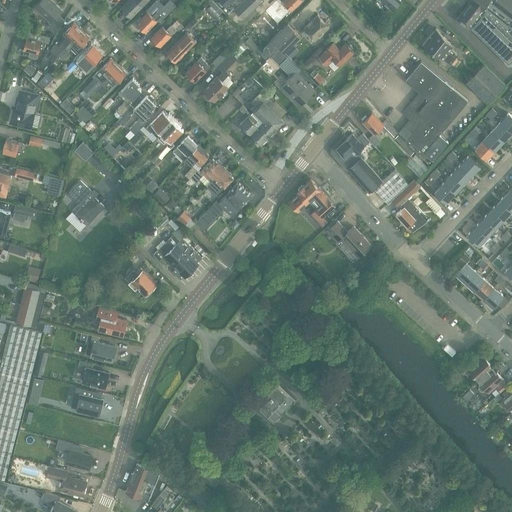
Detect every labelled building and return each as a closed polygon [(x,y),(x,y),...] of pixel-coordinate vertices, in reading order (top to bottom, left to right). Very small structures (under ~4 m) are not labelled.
[(51,0),(42,0),(35,8),(51,23),(47,26),(56,35),(64,21),(58,16),(63,11),(51,0)] [(131,17),(143,6),(148,0),(129,0),(122,8),(131,17)] [(138,24),(137,26),(141,30),(142,28),(146,32),(157,20),(161,16),(163,18),(170,11),(176,5),(170,0),(167,0),(164,4),(159,0),(154,0),(146,9),(149,12),(137,24),(138,24)] [(236,8),(234,9),(244,19),(255,8),(261,14),(264,11),(275,0),(243,0),(236,8)] [(281,9),(285,6),(290,11),(302,0),(284,0),(278,6),(281,9)] [(400,1),(399,0),(381,0),(393,10),(400,1)] [(470,25),(486,4),(489,0),(468,0),(471,1),(457,19),(468,28),(470,25)] [(489,0),(486,4),(490,8),(492,5),(511,20),(511,28),(510,31),(511,32),(511,0),(489,0)] [(212,6),(212,5),(207,10),(216,18),(223,11),(215,4),(212,6)] [(511,20),(492,5),(490,8),(486,4),(470,25),(473,28),(474,29),(474,28),(508,62),(508,63),(511,59),(511,32),(510,31),(511,28),(511,20)] [(309,33),(315,39),(329,26),(328,24),(329,22),(326,20),(324,21),(318,14),(304,28),(305,29),(302,32),(306,36),(309,33)] [(172,35),(177,30),(179,32),(184,27),(177,20),(167,30),(163,26),(152,38),(161,47),(172,35)] [(58,54),(82,30),(75,22),(64,33),(68,37),(63,43),(60,39),(50,50),(53,53),(48,58),(51,61),(58,54)] [(271,54),(279,47),(284,52),(289,46),(301,35),(288,23),(264,47),(271,54)] [(441,58),(437,63),(446,70),(456,58),(449,52),(454,46),(436,28),(424,44),(441,58)] [(81,46),(90,37),(82,30),(58,54),(63,59),(69,52),(68,51),(71,48),(76,53),(82,47),(81,46)] [(27,37),(24,50),(30,51),(29,55),(30,57),(36,58),(37,58),(39,54),(40,48),(44,49),(46,43),(49,43),(51,37),(31,32),(30,38),(27,37)] [(196,42),(187,33),(167,53),(176,62),(196,42)] [(258,46),(249,37),(245,42),(254,51),(258,46)] [(334,58),(340,64),(353,52),(352,50),(353,47),(350,44),(347,45),(346,43),(339,49),(333,42),(326,49),(319,56),(327,65),(334,58)] [(87,47),(74,60),(87,73),(91,69),(97,62),(96,61),(102,54),(93,46),(90,50),(87,47)] [(289,46),(284,52),(290,59),(296,53),(289,46)] [(217,77),(204,90),(210,96),(209,97),(212,100),(214,99),(215,101),(233,83),(227,77),(229,74),(226,70),(237,59),(226,48),(212,62),(222,72),(218,77),(217,77)] [(287,57),(278,48),(270,56),(279,65),(287,57)] [(186,72),(195,81),(210,66),(200,57),(197,61),(186,72)] [(84,89),(80,93),(85,99),(89,95),(90,95),(96,89),(119,65),(112,58),(94,76),(95,77),(83,89),(84,89)] [(442,131),(467,100),(421,61),(405,79),(421,92),(408,108),(408,115),(412,118),(409,123),(406,126),(400,134),(433,161),(448,142),(439,134),(442,131)] [(32,74),(36,68),(28,63),(24,69),(32,74)] [(127,73),(119,65),(96,89),(98,91),(104,85),(105,86),(112,79),(116,84),(127,73)] [(484,65),(466,83),(488,103),(505,85),(484,65)] [(42,74),(38,71),(33,77),(38,80),(42,74)] [(54,78),(48,72),(37,83),(43,89),(54,78)] [(280,87),(299,106),(314,90),(296,72),(280,87)] [(313,77),(320,84),(324,80),(317,72),(313,77)] [(116,111),(121,115),(130,106),(131,105),(128,103),(141,89),(137,86),(139,84),(133,78),(118,93),(125,100),(116,111)] [(284,121),(280,118),(286,111),(275,100),(263,89),(250,102),(253,105),(249,108),(253,111),(251,113),(261,123),(251,133),(261,144),(284,121)] [(15,106),(11,122),(31,127),(38,98),(33,96),(33,93),(21,90),(17,106),(15,106)] [(122,116),(117,120),(122,125),(132,115),(131,115),(135,111),(141,117),(129,129),(135,134),(140,129),(144,125),(147,122),(143,119),(144,119),(152,109),(155,105),(152,102),(153,101),(153,98),(151,95),(148,96),(147,95),(134,108),(131,105),(130,106),(121,115),(122,116)] [(110,97),(102,105),(106,109),(114,100),(110,97)] [(65,107),(70,113),(74,109),(68,104),(70,102),(67,99),(60,105),(63,109),(65,107)] [(84,105),(76,112),(80,116),(78,119),(81,122),(79,123),(83,126),(84,125),(86,123),(85,122),(93,115),(96,111),(91,106),(87,109),(84,105)] [(494,117),(497,113),(492,109),(489,112),(494,117)] [(144,125),(140,129),(145,133),(154,141),(158,137),(176,118),(169,112),(167,114),(164,111),(152,123),(151,123),(146,128),(144,125)] [(393,126),(392,126),(385,119),(382,122),(373,112),(363,121),(374,133),(380,128),(384,133),(388,130),(394,136),(399,132),(393,126)] [(240,123),(251,133),(261,123),(251,113),(250,114),(250,113),(240,123)] [(511,131),(511,116),(509,113),(500,122),(511,132),(511,131)] [(179,125),(181,123),(176,118),(158,137),(164,143),(166,141),(168,142),(169,140),(171,142),(184,130),(179,125)] [(86,123),(84,125),(89,130),(94,125),(90,120),(86,123)] [(500,122),(492,131),(503,141),(511,132),(500,122)] [(476,126),(473,129),(478,134),(481,131),(476,126)] [(61,127),(58,139),(66,141),(68,135),(69,130),(61,127)] [(145,133),(140,129),(135,134),(123,146),(127,151),(145,133)] [(475,137),(478,134),(473,129),(470,132),(475,137)] [(495,150),(503,141),(492,131),(484,139),(495,150)] [(363,155),(359,151),(365,145),(370,141),(363,133),(357,138),(352,133),(344,141),(342,140),(334,148),(333,152),(349,169),(349,168),(370,191),(374,187),(382,180),(361,157),(363,155)] [(7,138),(3,152),(28,158),(30,147),(42,150),(45,139),(24,134),(22,142),(7,138)] [(378,145),(381,137),(373,134),(370,141),(378,145)] [(414,152),(398,135),(394,138),(410,156),(414,152)] [(173,152),(171,150),(164,157),(168,161),(175,154),(182,161),(185,158),(186,159),(198,145),(189,136),(179,146),(179,145),(173,152)] [(486,159),(495,150),(484,139),(475,148),(486,159)] [(84,140),(74,150),(84,159),(93,149),(84,140)] [(109,142),(104,147),(113,156),(118,151),(109,142)] [(199,165),(209,155),(198,145),(186,159),(193,165),(185,174),(190,179),(191,177),(201,167),(199,165)] [(59,162),(57,170),(65,172),(71,149),(63,147),(60,160),(59,159),(59,162)] [(164,157),(171,150),(167,147),(160,154),(159,153),(152,160),(157,165),(164,157)] [(452,151),(449,154),(454,159),(457,156),(452,151)] [(407,162),(419,175),(429,167),(417,153),(407,162)] [(451,163),(454,159),(449,154),(446,158),(451,163)] [(130,163),(122,156),(118,160),(125,167),(130,163)] [(468,156),(460,165),(471,175),(480,166),(468,156)] [(166,163),(162,159),(150,172),(154,176),(166,163)] [(204,174),(211,181),(223,169),(213,159),(201,172),(199,170),(201,167),(191,177),(196,182),(204,174)] [(463,184),(471,175),(460,165),(452,173),(463,184)] [(33,180),(35,172),(17,168),(15,175),(33,180)] [(387,202),(408,183),(395,168),(382,180),(374,187),(387,202)] [(223,169),(211,181),(208,185),(216,194),(223,187),(225,188),(234,178),(223,169)] [(436,169),(433,172),(438,177),(441,174),(436,169)] [(7,187),(8,187),(11,174),(0,171),(0,192),(6,194),(7,187)] [(435,180),(438,177),(433,172),(430,176),(435,180)] [(452,173),(444,182),(455,192),(463,184),(452,173)] [(44,174),(42,182),(49,184),(51,176),(44,174)] [(154,189),(158,183),(148,176),(144,182),(154,189)] [(408,183),(387,202),(388,204),(392,200),(398,207),(399,205),(402,208),(396,213),(408,226),(413,231),(412,231),(413,232),(426,220),(418,212),(419,210),(408,198),(420,187),(430,198),(425,202),(436,213),(441,208),(432,198),(417,183),(418,182),(414,178),(411,181),(410,181),(408,183)] [(297,210),(298,211),(310,201),(316,208),(316,209),(323,216),(335,206),(311,179),(304,185),(302,185),(299,188),(299,190),(298,190),(299,192),(289,201),(291,203),(291,205),(295,209),(297,210)] [(81,180),(68,194),(78,204),(72,210),(87,225),(105,206),(95,197),(99,193),(95,189),(93,191),(81,180)] [(204,230),(224,209),(225,209),(245,189),(238,182),(218,203),(216,201),(195,222),(204,230)] [(446,201),(455,192),(444,182),(435,191),(446,201)] [(163,204),(170,197),(160,187),(153,194),(163,204)] [(225,209),(232,216),(252,196),(245,189),(225,209)] [(511,191),(510,190),(501,199),(511,208),(511,191)] [(176,203),(172,199),(166,204),(170,209),(176,203)] [(511,208),(501,199),(493,208),(504,218),(511,209),(511,208)] [(140,200),(135,205),(139,209),(146,215),(149,218),(154,213),(140,200)] [(15,205),(14,212),(33,216),(34,210),(15,205)] [(11,211),(0,208),(0,230),(6,232),(8,224),(11,211)] [(496,227),(504,218),(493,208),(485,216),(496,227)] [(184,212),(177,220),(179,222),(181,221),(186,225),(189,222),(188,220),(188,218),(189,217),(184,212)] [(165,215),(155,225),(160,230),(170,220),(165,215)] [(488,235),(496,227),(485,216),(477,225),(488,235)] [(341,238),(358,257),(371,245),(353,226),(347,232),(337,221),(328,230),(338,241),(341,238)] [(479,244),(488,235),(477,225),(468,234),(479,244)] [(174,234),(153,254),(159,260),(164,256),(176,269),(173,271),(180,279),(183,276),(184,277),(198,263),(199,263),(198,261),(202,257),(188,243),(191,240),(186,235),(185,235),(178,227),(172,232),(174,234)] [(489,249),(494,253),(500,246),(496,242),(489,249)] [(27,249),(10,243),(8,251),(25,256),(27,249)] [(142,261),(147,256),(135,244),(130,248),(142,261)] [(506,247),(503,250),(508,256),(511,252),(506,247)] [(505,259),(508,256),(503,250),(499,254),(505,259)] [(304,251),(301,253),(301,257),(304,259),(307,259),(309,257),(309,253),(307,251),(304,251)] [(477,263),(480,266),(485,261),(481,258),(477,263)] [(495,258),(491,263),(502,273),(505,270),(507,268),(495,258)] [(480,266),(483,269),(488,264),(485,261),(480,266)] [(138,285),(145,293),(156,282),(146,272),(150,268),(145,262),(135,271),(137,273),(128,282),(135,288),(138,285)] [(467,262),(456,273),(465,282),(476,270),(467,262)] [(36,282),(40,269),(29,266),(25,279),(36,282)] [(465,282),(474,290),(485,278),(476,270),(465,282)] [(492,306),(503,295),(497,289),(505,280),(502,277),(497,283),(494,286),(483,298),(492,306)] [(474,290),(483,298),(494,286),(485,278),(474,290)] [(38,321),(47,288),(22,281),(20,287),(25,288),(17,322),(37,327),(38,321)] [(89,302),(87,309),(94,311),(96,304),(89,302)] [(98,330),(123,336),(126,320),(116,318),(118,311),(99,307),(96,319),(101,320),(98,330)] [(16,324),(17,322),(5,319),(6,315),(1,315),(0,320),(16,324)] [(37,327),(36,329),(45,331),(47,323),(38,321),(37,327)] [(0,478),(4,480),(12,451),(20,422),(30,381),(42,332),(11,324),(0,367),(0,478)] [(87,344),(85,354),(91,355),(90,356),(112,361),(116,346),(98,342),(100,336),(88,333),(85,343),(87,344)] [(447,344),(444,348),(452,356),(455,352),(447,344)] [(40,350),(37,362),(43,364),(46,352),(40,350)] [(468,369),(478,381),(492,369),(486,362),(487,361),(483,356),(468,369)] [(80,359),(78,367),(86,369),(82,381),(106,387),(109,373),(92,368),(93,363),(80,359)] [(498,376),(492,369),(478,381),(479,382),(479,389),(480,391),(487,391),(488,393),(504,379),(499,374),(498,376)] [(35,377),(29,402),(37,404),(43,379),(35,377)] [(504,380),(496,387),(500,391),(508,384),(504,380)] [(511,384),(502,394),(505,397),(502,400),(511,411),(511,384)] [(274,423),(294,402),(276,385),(256,407),(266,416),(274,423)] [(76,386),(74,395),(79,397),(76,409),(99,414),(103,399),(97,397),(98,392),(76,386)] [(249,415),(243,421),(258,435),(264,430),(249,415)] [(58,440),(56,449),(68,452),(69,450),(72,451),(74,444),(58,440)] [(68,452),(65,463),(89,469),(91,462),(93,456),(90,455),(72,451),(69,450),(68,452)] [(66,476),(67,470),(55,467),(49,465),(46,476),(63,480),(60,489),(83,495),(86,481),(66,476)] [(151,501),(152,500),(162,474),(162,473),(161,474),(139,465),(135,476),(134,475),(130,483),(132,485),(129,492),(151,501)] [(207,471),(202,477),(214,487),(219,481),(207,471)] [(51,511),(74,511),(76,510),(58,501),(61,496),(44,492),(41,498),(55,505),(51,511)] [(160,494),(152,504),(157,508),(165,498),(160,494)]
